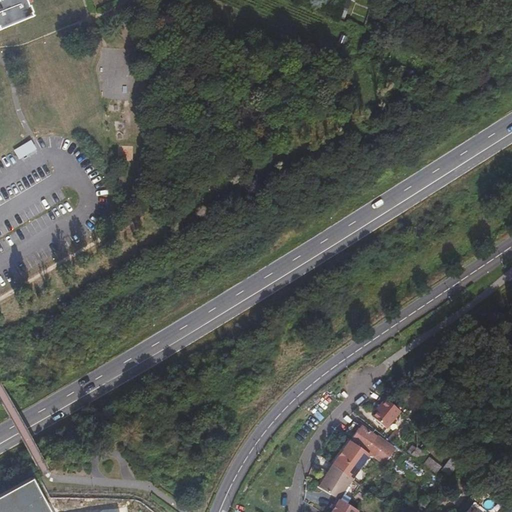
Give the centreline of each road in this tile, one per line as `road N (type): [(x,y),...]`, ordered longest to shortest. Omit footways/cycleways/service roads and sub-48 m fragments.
road 1 (motorway): [(0,436),(511,122)]
road 2 (residential): [(389,362),(333,415),(298,468),(293,511)]
